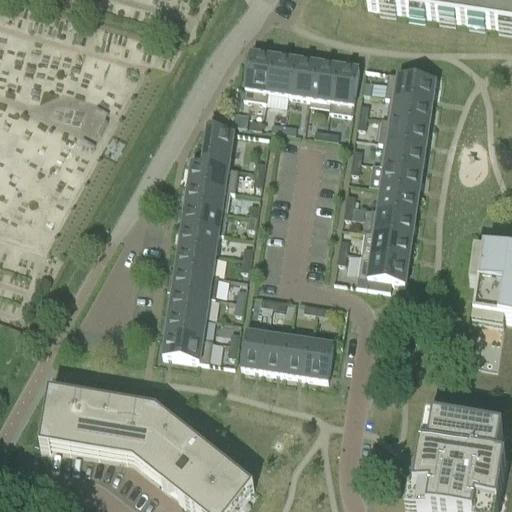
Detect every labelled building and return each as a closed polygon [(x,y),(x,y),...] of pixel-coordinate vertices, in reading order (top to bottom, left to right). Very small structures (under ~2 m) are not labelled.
[(511,0),(368,0),(366,14),(511,35),(511,0)] [(266,100),(272,63),(250,60),(243,107),(266,110),(268,101),(266,100)] [(272,63),(266,100),(268,101),(288,104),(293,67),(272,63)] [(288,104),(309,107),(315,70),(293,67),(288,104)] [(315,70),(309,107),(330,110),(331,110),(336,73),(315,70)] [(328,119),(352,123),(359,76),(336,73),(331,110),(330,110),(328,119)] [(435,88),(388,81),(384,104),(431,111),(435,88)] [(370,102),(372,90),(364,88),(362,100),(370,102)] [(428,134),(431,111),(384,104),(384,105),(389,106),(386,126),(381,126),(381,127),(428,134)] [(359,123),(366,124),(368,112),(360,111),(359,123)] [(357,135),(365,136),(366,124),(359,123),(357,135)] [(250,127),(249,135),(261,137),(262,129),(250,127)] [(428,134),(381,127),(378,149),(425,156),(428,134)] [(283,140),(284,132),(272,131),(271,138),(283,140)] [(296,134),(284,132),(283,140),(294,142),(296,134)] [(208,136),(202,172),(228,176),(233,140),(208,136)] [(314,137),(313,145),(325,147),(326,139),(314,137)] [(338,140),(326,139),(325,147),(337,148),(338,140)] [(382,151),(379,172),(421,179),(425,156),(378,149),(377,150),(382,151)] [(360,170),(362,158),(354,156),(352,168),(360,170)] [(358,181),(360,170),(352,168),(350,180),(358,181)] [(256,169),(254,181),(262,182),(264,170),(256,169)] [(191,171),(188,192),(229,199),(229,200),(234,200),(234,199),(237,178),(237,177),(228,176),(202,172),(191,170),(191,171)] [(418,201),(421,179),(379,172),(379,173),(384,174),(380,196),(418,201)] [(254,181),(253,192),(261,194),(262,182),(254,181)] [(229,200),(229,199),(188,192),(184,214),(226,220),(229,200)] [(372,217),(415,224),(418,201),(380,196),(377,217),(372,217)] [(355,203),(347,201),(345,213),(353,215),(355,203)] [(250,211),(248,223),(256,225),(258,213),(250,211)] [(345,213),(343,225),(351,227),(353,215),(345,213)] [(226,220),(184,214),(181,235),(223,241),(226,220)] [(411,246),(415,224),(372,217),(369,239),(364,239),(411,246)] [(246,235),(254,236),(256,225),(248,223),(246,235)] [(223,242),(223,241),(181,235),(178,256),(215,262),(218,242),(223,242)] [(364,239),(361,262),(408,269),(411,246),(364,239)] [(338,259),(346,260),(348,248),(340,247),(338,259)] [(243,254),(242,266),(249,267),(251,255),(243,254)] [(178,256),(175,278),(212,283),(215,262),(178,256)] [(511,261),(490,258),(490,259),(483,258),(480,282),(479,282),(474,317),(472,328),(473,328),(464,392),(511,399),(511,261)] [(346,260),(338,259),(337,271),(344,272),(346,260)] [(357,285),(356,294),(389,299),(391,290),(404,292),(408,269),(361,262),(357,285)] [(242,266),(240,278),(248,279),(249,267),(242,266)] [(175,278),(172,299),(209,305),(214,305),(217,284),(212,283),(175,278)] [(237,297),(235,309),(243,310),(245,298),(237,297)] [(172,299),(168,320),(205,326),(209,305),(172,299)] [(260,313),(272,315),(273,307),(261,305),(260,313)] [(272,315),(284,317),(285,309),(273,307),(272,315)] [(243,310),(235,309),(233,321),(241,322),(243,310)] [(315,321),(316,313),(304,311),(303,319),(315,321)] [(328,315),(316,313),(315,321),(327,323),(328,315)] [(168,320),(165,342),(212,349),(212,348),(202,347),(205,326),(168,320)] [(231,339),(229,351),(237,352),(239,341),(231,339)] [(262,379),(268,342),(246,339),(240,376),(262,379)] [(212,349),(165,342),(162,364),(208,371),(212,349)] [(262,379),(284,382),(289,345),(268,342),(262,379)] [(289,345),(284,382),(305,386),(311,349),(289,345)] [(333,352),(311,349),(305,386),(327,389),(333,352)] [(227,363),(235,364),(237,352),(229,351),(227,363)] [(49,401),(39,456),(50,457),(50,456),(41,454),(43,446),(137,462),(167,486),(161,494),(167,499),(173,498),(180,504),(178,507),(183,511),(234,511),(242,503),(248,502),(253,496),(212,463),(210,467),(204,462),(203,456),(156,419),(105,410),(104,415),(94,413),(90,407),(68,404),(62,408),(51,406),(52,401),(49,401)] [(425,427),(411,511),(511,511),(511,441),(502,440),(502,439),(425,427)]
